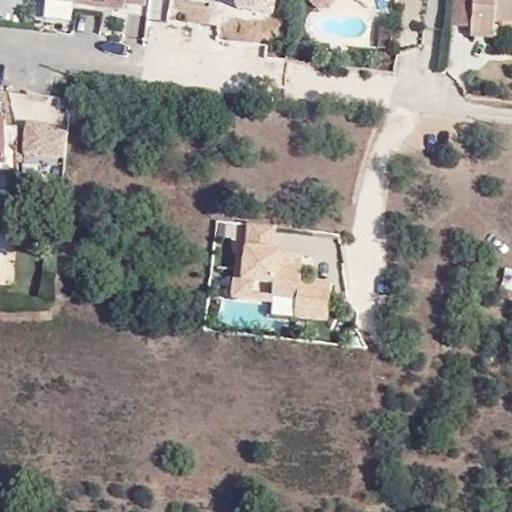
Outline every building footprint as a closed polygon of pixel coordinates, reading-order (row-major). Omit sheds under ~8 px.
[(145,7),(146,0),(43,0),(42,18),(73,21),(75,5),(125,10),(125,5),(145,7)] [(236,0),(235,7),(274,13),(275,0),(236,0)] [(308,0),(317,9),(330,8),(337,0),(308,0)] [(458,0),(457,26),(477,28),(479,0),(458,0)] [(476,36),(499,38),(500,30),(500,24),(511,24),(511,0),(479,0),(477,28),(476,36)] [(390,51),(393,23),(380,21),(376,49),(390,51)] [(52,107),(70,109),(71,100),(53,98),(52,107)] [(0,170),(3,170),(3,180),(17,180),(18,149),(5,149),(6,114),(0,114),(0,170)] [(68,126),(26,122),(23,155),(65,159),(68,126)] [(277,246),(279,225),(243,222),(241,240),(235,240),(229,296),(273,301),(272,314),(328,320),(332,281),(302,278),(305,255),(281,252),(281,246),(277,246)] [(511,291),(511,269),(503,268),(498,288),(511,291)]
